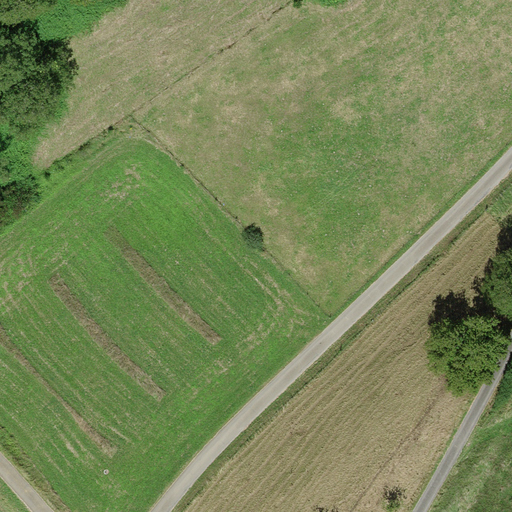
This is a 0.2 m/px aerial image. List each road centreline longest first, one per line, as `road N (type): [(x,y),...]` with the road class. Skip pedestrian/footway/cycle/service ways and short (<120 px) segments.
road 1 (unclassified): [(153,511),(511,155)]
road 2 (track): [(0,228),(233,51),(329,0)]
road 3 (residential): [(415,511),(511,334)]
